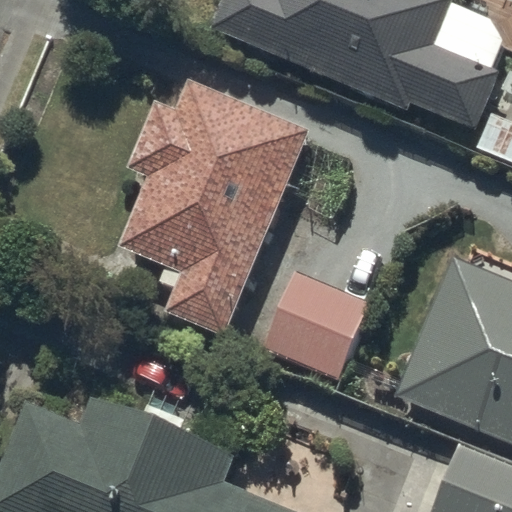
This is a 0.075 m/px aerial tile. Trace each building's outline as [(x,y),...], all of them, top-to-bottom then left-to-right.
[(417,112),(481,139),(506,81),(496,77),(509,48),(497,28),(458,12),(460,6),(445,0),(232,0),(217,36),(414,119),(417,112)] [(230,346),(316,140),(194,90),(182,119),(162,111),(134,177),(154,186),(125,256),(188,282),(171,321),(230,346)] [(481,156),(511,168),(511,127),(496,121),(481,156)] [(401,404),(511,450),(511,286),(460,265),(401,404)] [(268,355),(343,386),(375,310),(301,279),(268,355)] [(0,490),(0,511),(282,511),(231,491),(241,466),(98,407),(87,433),(33,411),(0,490)] [(441,511),(511,511),(511,471),(465,453),(441,511)]
